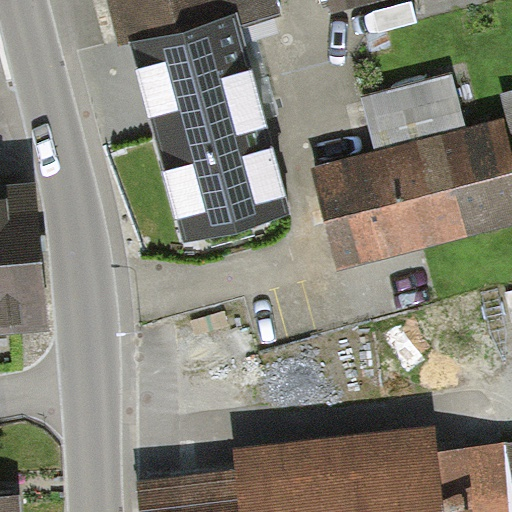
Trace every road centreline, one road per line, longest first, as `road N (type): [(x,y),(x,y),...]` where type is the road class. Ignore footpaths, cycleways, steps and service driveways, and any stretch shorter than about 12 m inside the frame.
road 1 (tertiary): [(96,385),(71,180),(26,19)]
road 2 (tertiary): [(104,511),(96,385)]
